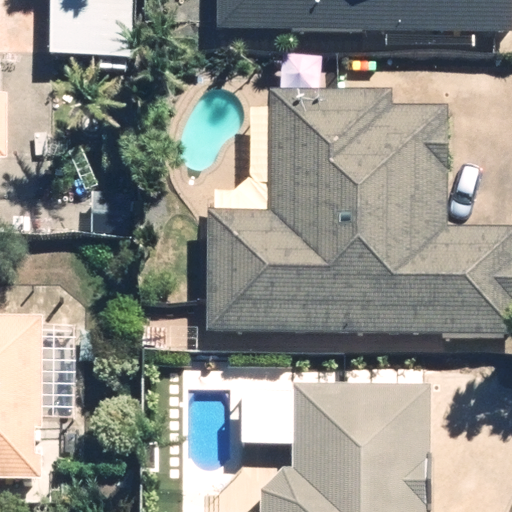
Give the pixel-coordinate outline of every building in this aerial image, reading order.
[(127,0),(45,0),(40,68),(122,75),(127,0)] [(511,0),(203,0),(203,36),(511,43),(511,0)] [(202,222),(199,341),(511,349),(511,242),(442,241),(445,118),(385,116),(385,107),(265,103),(262,223),(202,222)] [(126,187),(41,185),(40,233),(125,235),(126,187)] [(0,482),(34,484),(39,333),(0,332),(0,482)] [(424,511),(429,395),(293,390),(289,493),(262,492),(261,511),(424,511)]
